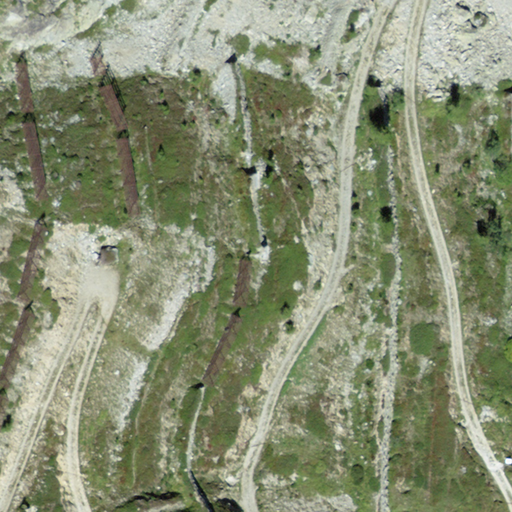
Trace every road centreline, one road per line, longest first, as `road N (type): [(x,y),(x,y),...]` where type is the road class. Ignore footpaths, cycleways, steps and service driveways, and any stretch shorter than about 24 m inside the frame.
road 1 (track): [(409,0),(365,131),(366,243),(347,296),(265,444),(260,497),(267,511)]
road 2 (track): [(509,511),(461,408),(465,349),(451,207),(434,132),(440,36),(451,0)]
road 3 (track): [(105,511),(92,481),(96,420),(142,294),(135,282),(118,281),(106,288),(6,511)]
